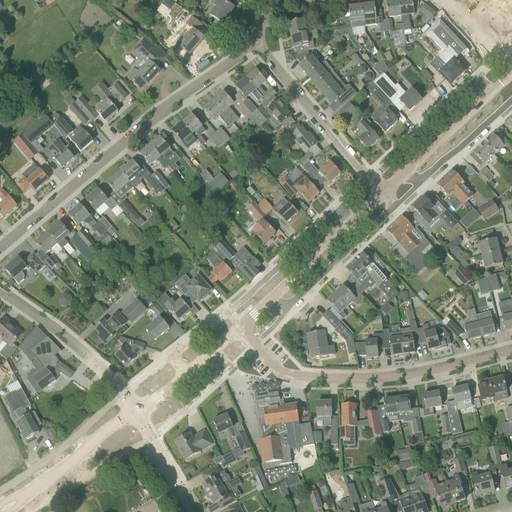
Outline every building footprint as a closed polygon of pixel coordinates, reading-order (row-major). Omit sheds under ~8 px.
[(33,0),(40,11),(58,0),(33,0)] [(166,0),(163,5),(169,10),(173,5),(166,0)] [(216,7),(210,16),(224,25),(234,9),(228,4),(230,0),(233,2),(233,0),(215,0),(213,5),(216,7)] [(401,17),(402,26),(403,31),(411,30),(411,24),(410,25),(409,16),(414,15),(413,8),(414,8),(413,6),(411,0),(409,0),(399,1),(401,17)] [(389,18),(401,17),(399,1),(387,3),(388,13),(389,18)] [(374,4),(362,6),(364,27),(379,25),(379,27),(383,26),(381,10),(375,11),(374,4)] [(420,11),(430,20),(436,14),(426,5),(420,11)] [(364,27),(362,6),(349,7),(350,14),(344,15),(346,29),(364,27)] [(174,43),(182,50),(189,56),(204,38),(196,32),(201,26),(192,18),(186,25),(188,26),(174,43)] [(288,24),(291,36),(306,33),(303,20),(288,24)] [(394,32),(391,20),(385,21),(388,33),(394,32)] [(445,67),(438,73),(451,86),(466,71),(454,59),(453,59),(445,51),(459,38),(444,22),(420,44),(436,60),(438,58),(445,67)] [(342,26),(335,28),(337,36),(344,34),(342,26)] [(92,29),(89,33),(94,38),(97,35),(92,29)] [(295,48),(297,56),(307,52),(314,49),(310,32),(306,33),(291,36),(292,43),(290,43),(292,49),(295,48)] [(336,42),(341,48),(346,44),(341,37),(336,42)] [(134,70),(127,78),(133,83),(141,90),(146,84),(147,85),(159,72),(156,68),(164,59),(143,40),(131,53),(139,60),(132,68),(134,70)] [(346,44),(341,48),(346,54),(352,50),(346,44)] [(299,66),(308,76),(320,66),(312,56),(311,57),(307,52),(297,56),(295,58),(301,65),(299,66)] [(350,59),(357,67),(362,63),(356,55),(350,59)] [(380,78),(388,70),(382,61),(372,69),(380,78)] [(308,76),(315,85),(327,75),(328,76),(332,72),(324,62),(320,66),(308,76)] [(398,62),(392,69),(404,80),(410,73),(398,62)] [(256,71),(246,79),(263,99),(266,103),(268,101),(276,94),(271,89),(266,94),(259,88),(265,82),(256,71)] [(425,71),(421,74),(428,81),(432,78),(425,71)] [(380,78),(373,84),(400,112),(405,107),(409,112),(422,100),(412,90),(406,95),(397,85),(395,87),(384,74),(380,78)] [(315,85),(323,95),(340,81),(336,76),(331,80),(328,76),(327,75),(315,85)] [(263,99),(246,79),(236,87),(242,95),(246,99),(251,94),(258,103),(263,99)] [(340,81),(323,95),(332,105),(336,101),(341,107),(356,95),(351,88),(349,86),(345,87),(340,81)] [(358,93),(365,87),(362,83),(355,89),(358,93)] [(105,103),(95,111),(106,123),(107,122),(108,123),(112,120),(111,118),(118,113),(114,108),(120,102),(121,102),(127,97),(116,85),(110,90),(111,91),(109,92),(105,88),(98,95),(105,103)] [(371,95),(380,105),(387,99),(378,90),(371,95)] [(224,93),(214,102),(233,124),(238,119),(228,108),(233,104),(224,93)] [(81,98),(75,103),(90,120),(91,122),(97,117),(81,98)] [(272,106),(269,108),(275,115),(270,119),(278,128),(282,125),(291,117),(286,110),(287,109),(279,100),(272,106)] [(248,101),(243,105),(251,115),(256,110),(248,101)] [(233,124),(214,102),(204,109),(211,117),(213,120),(218,116),(228,128),(233,124)] [(90,120),(75,103),(73,105),(73,106),(69,109),(84,126),(90,120)] [(339,113),(344,119),(354,110),(349,104),(339,113)] [(251,115),(243,105),(238,110),(246,119),(251,115)] [(376,112),(381,117),(375,123),(378,126),(385,133),(398,122),(391,115),(383,106),(376,112)] [(249,122),(253,126),(257,123),(261,127),(270,119),(261,107),(247,119),(249,122)] [(73,132),(61,119),(58,116),(54,114),(48,120),(53,126),(64,138),(64,139),(65,140),(66,139),(68,138),(70,140),(72,142),(71,142),(74,145),(81,152),(93,142),(86,134),(79,126),(73,132)] [(192,116),(182,124),(199,145),(200,145),(201,147),(205,143),(200,137),(206,132),(192,116)] [(53,126),(48,120),(46,117),(23,136),(30,145),(53,126)] [(360,131),(355,136),(367,150),(379,139),(363,123),(357,128),(360,131)] [(199,145),(182,124),(173,132),(179,139),(187,148),(192,144),(196,148),(199,145)] [(288,133),(305,154),(317,144),(312,137),(310,139),(301,128),(299,126),(297,128),(296,126),(288,133)] [(54,128),(51,131),(57,139),(61,136),(54,128)] [(220,128),(215,133),(224,144),(230,139),(220,128)] [(277,138),(285,132),(282,129),(275,136),(277,138)] [(497,131),(483,144),(494,155),(508,143),(497,131)] [(224,144),(215,133),(209,139),(218,149),(224,144)] [(14,143),(29,162),(38,155),(22,136),(14,143)] [(160,138),(150,147),(168,168),(172,164),(168,159),(173,154),(169,149),(160,138)] [(69,145),(65,140),(64,139),(53,148),(48,152),(53,157),(53,158),(62,168),(73,159),(65,149),(69,145)] [(494,155),(483,144),(469,156),(480,168),(494,155)] [(168,168),(150,147),(141,154),(147,162),(150,165),(155,161),(164,171),(168,168)] [(309,153),(299,162),(303,167),(313,158),(309,153)] [(121,171),(120,172),(133,188),(136,188),(141,184),(141,181),(145,177),(141,173),(141,172),(139,169),(132,162),(125,168),(124,166),(120,170),(121,171)] [(319,173),(323,177),(329,184),(341,174),(330,163),(323,169),(319,173)] [(16,185),(24,193),(31,187),(35,191),(48,180),(41,173),(34,164),(29,168),(30,169),(22,176),(24,178),(16,185)] [(303,168),(316,182),(321,178),(308,164),(303,168)] [(212,167),(208,170),(214,177),(218,174),(212,167)] [(479,174),(487,183),(493,177),(485,168),(479,174)] [(474,196),(463,184),(464,183),(459,179),(453,171),(445,178),(467,202),(474,196)] [(133,188),(120,172),(107,183),(113,191),(115,194),(116,193),(121,199),(126,195),(133,188)] [(154,179),(153,179),(163,191),(164,192),(169,187),(156,172),(151,176),(154,179)] [(229,176),(233,180),(238,175),(234,172),(229,176)] [(213,180),(208,184),(216,195),(229,183),(228,183),(220,174),(213,180)] [(292,198),(298,193),(308,204),(319,194),(309,182),(302,175),(292,184),(286,178),(279,184),(292,198)] [(467,202),(445,178),(437,186),(448,198),(452,194),(463,206),(467,202)] [(163,191),(153,179),(148,184),(157,194),(160,194),(163,191)] [(208,184),(195,197),(204,206),(216,195),(208,184)] [(0,205),(0,214),(4,218),(17,207),(5,193),(4,194),(1,190),(0,190),(0,199),(3,203),(0,205)] [(117,206),(110,198),(107,200),(98,190),(86,201),(93,208),(95,211),(104,204),(111,212),(117,206)] [(218,196),(213,200),(219,208),(224,203),(218,196)] [(439,215),(433,208),(434,208),(424,197),(413,208),(418,214),(414,218),(424,229),(429,225),(429,226),(436,219),(436,218),(439,215)] [(273,209),(272,210),(286,225),(298,214),(284,198),(279,202),(280,203),(273,209)] [(118,206),(133,225),(140,219),(125,201),(118,206)] [(477,211),(484,221),(499,212),(492,202),(477,211)] [(247,209),(260,223),(266,217),(265,216),(257,207),(254,203),(247,209)] [(80,206),(68,216),(75,224),(77,226),(84,221),(91,229),(91,228),(93,231),(94,230),(100,237),(106,232),(107,232),(99,222),(96,224),(87,213),(80,206)] [(466,230),(480,217),(475,211),(461,224),(466,230)] [(458,224),(447,212),(440,218),(451,230),(458,224)] [(154,215),(147,221),(156,230),(162,224),(154,215)] [(104,218),(99,222),(107,232),(112,227),(104,218)] [(402,218),(395,225),(421,254),(429,247),(426,244),(413,230),(409,225),(402,218)] [(172,220),(167,225),(173,232),(178,227),(172,220)] [(249,234),(255,241),(258,238),(264,245),(266,243),(267,244),(270,241),(269,240),(275,234),(267,225),(263,221),(249,234)] [(60,223),(48,233),(62,250),(68,244),(63,239),(69,234),(60,223)] [(421,254),(395,225),(387,232),(398,244),(422,270),(430,263),(421,254)] [(76,234),(88,248),(94,243),(82,229),(76,234)] [(62,250),(48,233),(36,243),(45,255),(51,250),(57,256),(62,251),(62,250)] [(107,234),(102,238),(106,243),(111,239),(107,234)] [(70,241),(88,262),(95,257),(76,235),(70,241)] [(458,238),(447,247),(451,251),(461,242),(458,238)] [(478,244),(482,256),(499,252),(495,239),(494,240),(489,241),(478,244)] [(216,247),(205,258),(215,269),(212,273),(213,274),(207,279),(213,285),(218,280),(221,283),(232,273),(223,263),(222,264),(215,256),(220,251),(216,247)] [(260,266),(254,260),(252,261),(242,249),(235,256),(227,247),(221,253),(240,273),(242,272),(251,282),(261,274),(256,269),(260,266)] [(499,252),(482,256),(478,257),(479,263),(483,262),(485,269),(502,265),(499,252)] [(5,270),(18,285),(24,280),(24,276),(22,272),(26,269),(28,270),(34,265),(40,272),(45,267),(34,253),(22,263),(18,258),(5,270)] [(363,254),(355,260),(366,273),(366,274),(370,278),(374,283),(375,284),(379,281),(382,284),(386,280),(380,273),(379,271),(383,267),(385,268),(373,255),(373,256),(369,260),(363,254)] [(52,256),(45,262),(52,269),(58,264),(52,256)] [(455,260),(460,264),(464,260),(459,256),(455,260)] [(354,261),(346,269),(353,276),(361,286),(365,283),(370,289),(375,284),(374,283),(370,278),(366,274),(366,273),(355,260),(354,261)] [(464,260),(460,264),(464,269),(468,265),(464,260)] [(472,280),(461,268),(453,274),(464,287),(472,280)] [(486,278),(490,293),(499,290),(495,275),(486,278)] [(207,295),(211,292),(198,277),(192,283),(186,276),(175,285),(185,296),(190,292),(199,302),(203,299),(204,300),(208,296),(207,295)] [(486,278),(477,282),(480,295),(490,293),(486,278)] [(11,280),(6,284),(11,288),(14,284),(11,280)] [(379,281),(375,284),(378,287),(389,301),(399,292),(396,289),(395,290),(390,285),(386,280),(382,284),(379,281)] [(343,286),(335,294),(347,307),(352,303),(357,306),(365,299),(363,297),(356,289),(351,294),(343,286)] [(409,291),(408,291),(410,300),(416,298),(409,291)] [(422,291),(417,295),(423,301),(428,297),(422,291)] [(71,308),(74,296),(61,293),(58,305),(71,308)] [(190,313),(189,311),(190,311),(181,300),(175,305),(165,294),(156,302),(164,311),(167,309),(178,321),(185,315),(186,316),(190,313)] [(334,309),(329,314),(338,323),(339,323),(346,317),(343,312),(347,307),(335,294),(327,302),(334,309)] [(137,299),(123,313),(132,323),(147,309),(137,299)] [(151,309),(156,314),(158,317),(163,313),(156,304),(151,309)] [(511,306),(499,310),(502,317),(501,317),(503,322),(505,331),(511,329),(511,306)] [(374,309),(370,313),(374,317),(378,313),(374,309)] [(399,331),(400,334),(404,357),(409,356),(409,354),(415,353),(413,343),(419,342),(417,330),(415,322),(414,322),(411,310),(408,311),(410,323),(408,323),(410,329),(399,331)] [(116,333),(126,323),(118,313),(107,323),(104,321),(95,329),(101,335),(98,337),(106,345),(117,334),(116,333)] [(476,316),(475,316),(477,321),(482,337),(495,334),(493,324),(492,320),(491,320),(489,313),(476,316)] [(338,323),(329,314),(329,315),(325,319),(323,317),(316,324),(317,333),(307,335),(311,359),(328,356),(327,347),(324,336),(331,334),(335,331),(346,342),(352,337),(339,323),(338,323)] [(468,320),(460,328),(461,329),(460,329),(466,335),(468,341),(482,337),(477,321),(475,316),(467,318),(468,320)] [(147,332),(143,335),(150,343),(154,339),(155,341),(169,329),(160,318),(146,330),(147,332)] [(22,334),(15,328),(14,329),(4,321),(3,320),(0,322),(0,337),(8,344),(0,353),(0,354),(7,361),(18,348),(13,344),(16,342),(22,334)] [(446,326),(457,338),(462,334),(451,322),(446,326)] [(449,337),(441,329),(435,331),(428,332),(427,325),(422,326),(422,329),(417,330),(419,342),(420,345),(426,343),(428,351),(435,349),(435,351),(446,348),(446,346),(450,345),(448,338),(449,337)] [(382,331),(382,335),(384,347),(390,346),(392,357),(398,356),(398,358),(404,357),(400,334),(389,335),(388,330),(382,331)] [(384,347),(382,335),(372,336),(372,340),(365,341),(365,344),(354,344),(356,353),(357,359),(366,358),(366,361),(372,360),(371,359),(378,358),(378,347),(384,347)] [(36,356),(44,367),(31,377),(40,390),(46,385),(48,387),(55,381),(53,379),(61,373),(69,379),(73,374),(61,364),(60,365),(54,356),(59,352),(48,337),(30,351),(35,357),(36,356)] [(352,337),(346,342),(349,355),(356,353),(354,344),(352,337)] [(115,356),(125,367),(135,359),(134,357),(140,352),(142,352),(144,346),(128,340),(125,347),(115,356)] [(488,383),(478,386),(482,401),(492,398),(494,403),(508,400),(506,392),(505,387),(503,377),(488,381),(488,383)] [(472,406),(470,396),(467,386),(452,390),(454,400),(455,404),(457,410),(472,406)] [(15,392),(5,398),(13,413),(15,413),(19,421),(16,423),(19,430),(18,430),(21,434),(21,433),(24,439),(25,439),(26,440),(34,436),(39,433),(38,433),(38,431),(36,428),(41,425),(34,413),(29,415),(28,416),(24,410),(31,406),(22,389),(16,393),(15,392)] [(423,410),(424,417),(434,416),(433,408),(441,407),(439,392),(423,395),(425,409),(423,410)] [(408,397),(396,399),(400,422),(405,421),(404,413),(410,412),(409,405),(410,405),(410,403),(409,403),(408,397)] [(289,444),(286,424),(299,422),(298,415),(296,405),(281,407),(280,398),(256,402),(256,404),(254,405),(259,441),(263,465),(273,463),(273,467),(291,464),(288,444),(289,444)] [(400,422),(396,399),(384,400),(385,406),(377,407),(382,434),(389,433),(387,423),(400,422)] [(447,414),(454,412),(452,402),(445,404),(447,414)] [(331,422),(331,413),(331,403),(317,403),(317,418),(323,418),(323,427),(331,427),(331,422)] [(342,427),(340,427),(340,440),(354,440),(354,428),(356,427),(369,427),(371,437),(381,435),(377,411),(376,412),(367,413),(369,423),(356,424),(356,405),(341,405),(342,415),(342,427)] [(213,421),(218,434),(225,431),(228,440),(236,437),(231,424),(228,415),(213,421)] [(450,434),(447,416),(440,417),(444,435),(450,434)] [(422,433),(419,419),(412,421),(414,435),(416,444),(423,443),(422,433)] [(314,445),(310,424),(299,426),(303,447),(314,445)] [(449,427),(450,434),(451,436),(459,434),(458,426),(449,427)] [(200,452),(213,445),(205,431),(192,438),(190,434),(175,442),(186,461),(200,453),(200,452)] [(245,435),(236,439),(240,449),(242,453),(251,449),(245,435)] [(490,450),(494,466),(501,464),(497,449),(496,448),(490,450)] [(407,451),(400,452),(403,461),(409,459),(407,451)] [(223,462),(221,463),(223,468),(237,461),(234,457),(232,452),(222,458),(223,462)] [(221,457),(214,460),(216,465),(221,463),(223,462),(222,458),(221,457)] [(454,461),(457,474),(464,472),(461,459),(454,461)] [(254,468),(263,490),(268,488),(259,466),(254,468)] [(511,487),(511,470),(507,472),(506,466),(500,468),(503,480),(506,489),(511,487)] [(203,491),(206,496),(222,486),(230,482),(230,480),(228,476),(226,476),(224,472),(221,474),(217,467),(201,476),(205,482),(202,484),(205,490),(203,491)] [(491,482),(497,480),(495,471),(494,467),(488,469),(489,475),(479,478),(478,473),(471,475),(474,487),(477,497),(494,492),(491,482)] [(422,491),(428,489),(425,483),(424,481),(425,481),(423,477),(422,476),(414,479),(417,489),(421,488),(422,491)] [(453,481),(446,484),(453,504),(465,500),(460,486),(462,486),(458,476),(452,478),(453,481)] [(291,479),(285,482),(288,487),(294,485),(291,479)] [(390,498),(391,502),(398,500),(402,511),(415,511),(410,498),(408,492),(399,497),(390,480),(384,482),(390,496),(390,498)] [(425,483),(428,489),(431,500),(437,498),(440,507),(446,505),(447,506),(453,504),(446,484),(437,487),(435,480),(425,483)] [(384,500),(390,498),(390,496),(384,482),(378,484),(384,500)] [(281,487),(286,500),(291,498),(286,485),(281,487)] [(351,500),(354,509),(360,507),(352,485),(346,487),(351,500)] [(222,486),(206,496),(208,500),(210,499),(214,505),(217,503),(220,510),(237,500),(230,488),(225,492),(222,486)] [(309,495),(315,511),(322,509),(316,492),(309,495)] [(417,496),(410,498),(415,511),(427,511),(421,492),(416,493),(417,496)] [(354,511),(354,509),(351,500),(339,504),(342,511),(354,511)] [(382,510),(376,511),(388,511),(386,503),(380,505),(382,510)]
